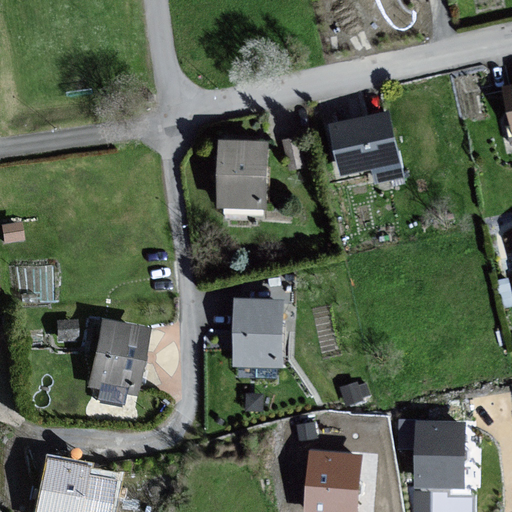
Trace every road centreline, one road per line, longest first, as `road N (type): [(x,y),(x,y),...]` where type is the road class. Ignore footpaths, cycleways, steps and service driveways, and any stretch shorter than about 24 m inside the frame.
road 1 (residential): [(0,391),(16,417),(42,432),(144,444),(179,433),(192,404),(192,338),(169,157),(174,116)]
road 2 (residential): [(511,41),(174,116)]
